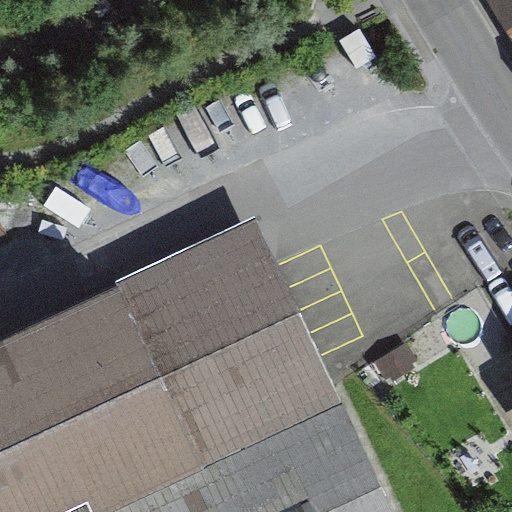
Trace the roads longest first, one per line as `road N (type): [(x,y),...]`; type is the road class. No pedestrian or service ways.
road 1 (residential): [(0,322),(334,164),(472,149),(511,132)]
road 2 (tertiary): [(446,0),(511,104)]
